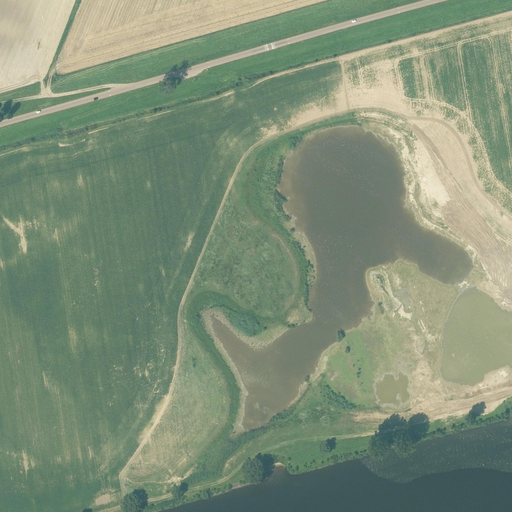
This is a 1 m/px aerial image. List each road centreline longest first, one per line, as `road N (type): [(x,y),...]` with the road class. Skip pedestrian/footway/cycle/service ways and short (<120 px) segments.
road 1 (secondary): [(0,124),(436,0)]
road 2 (track): [(121,90),(0,105)]
